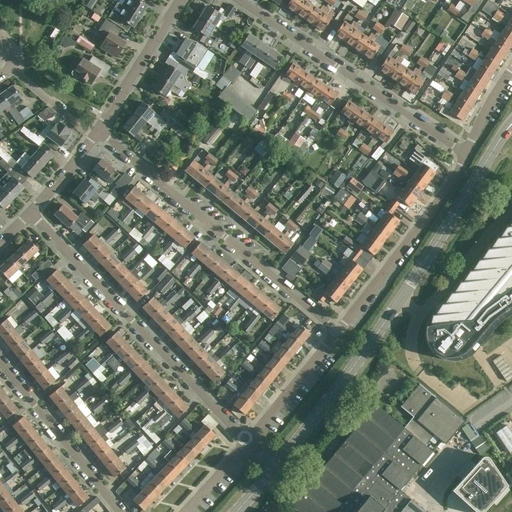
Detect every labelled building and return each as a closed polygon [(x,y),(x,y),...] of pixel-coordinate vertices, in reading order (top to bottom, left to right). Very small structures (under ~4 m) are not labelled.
[(96,0),(87,0),(84,6),(91,10),(97,0),(96,0)] [(119,0),(118,3),(142,19),(146,13),(145,12),(148,7),(138,1),(139,0),(119,0)] [(291,0),(286,7),(296,13),(304,0),(291,0)] [(304,0),(296,13),(305,19),(313,6),(314,6),(317,2),(313,0),(304,0)] [(369,0),(369,1),(380,8),(383,3),(378,0),(369,0)] [(451,13),(456,16),(465,2),(471,6),(468,11),(473,15),(483,0),(460,0),(455,7),(451,13)] [(487,0),(485,4),(511,21),(511,15),(506,12),(504,15),(498,11),(500,7),(487,0)] [(122,21),(134,28),(137,24),(138,24),(142,19),(118,3),(111,13),(112,13),(108,19),(119,26),(122,21)] [(451,13),(455,7),(451,4),(447,10),(451,13)] [(503,31),(511,36),(511,21),(485,4),(481,11),(500,23),(500,22),(506,26),(503,31)] [(208,6),(201,18),(214,26),(218,20),(221,22),(226,20),(227,19),(230,21),(234,15),(235,17),(240,16),(242,12),(231,5),(226,13),(224,11),(218,7),(215,11),(208,6)] [(305,19),(313,25),(325,8),(323,6),(320,11),(314,6),(313,6),(305,19)] [(334,14),(325,8),(313,25),(323,32),(332,19),(331,18),(334,14)] [(390,24),(400,31),(409,18),(395,9),(384,26),(388,28),(390,24)] [(359,10),(354,17),(359,20),(363,13),(359,10)] [(363,13),(359,20),(363,22),(368,16),(363,13)] [(196,39),(209,47),(210,45),(212,46),(214,42),(207,37),(214,26),(201,18),(194,29),(200,32),(196,39)] [(101,48),(117,58),(126,44),(117,38),(122,30),(106,20),(99,31),(103,34),(104,37),(106,39),(101,48)] [(409,20),(402,30),(408,34),(415,24),(409,20)] [(335,35),(344,41),(356,24),(353,22),(350,26),(344,22),(335,35)] [(377,32),(381,25),(377,22),(372,29),(377,32)] [(344,41),(353,47),(362,34),(365,30),(356,24),(344,41)] [(381,25),(377,32),(381,35),(385,28),(381,25)] [(492,32),(485,28),(483,32),(509,49),(511,44),(511,36),(503,31),(500,35),(493,31),(492,32)] [(490,51),(502,59),(509,49),(483,32),(479,30),(477,33),(481,36),(487,40),(486,43),(492,47),(490,51)] [(353,47),(362,53),(374,36),(371,34),(368,38),(362,34),(353,47)] [(249,35),(241,46),(241,47),(246,51),(239,62),(244,66),(253,55),(261,43),(249,35)] [(374,36),(362,53),(371,60),(377,52),(381,55),(385,50),(389,44),(377,36),(376,37),(374,36)] [(441,39),(434,50),(444,56),(451,46),(441,39)] [(95,46),(86,40),(82,46),(91,52),(95,46)] [(189,70),(200,77),(203,71),(197,67),(208,50),(197,43),(195,46),(186,40),(176,55),(179,57),(176,62),(178,64),(178,63),(189,70)] [(268,47),(261,43),(253,55),(260,60),(268,47)] [(403,55),(407,48),(403,45),(398,51),(403,55)] [(275,69),(283,57),(268,47),(260,60),(275,69)] [(407,48),(403,55),(407,57),(412,51),(407,48)] [(462,53),(475,61),(477,58),(470,53),(464,49),(462,53)] [(483,61),(496,70),(502,59),(490,51),(487,55),(480,51),(479,53),(473,49),(470,53),(477,58),(483,62),(483,61)] [(218,56),(215,64),(222,67),(225,59),(218,56)] [(400,58),(398,56),(397,56),(394,61),(388,57),(379,70),(388,76),(400,58)] [(81,79),(91,85),(98,75),(104,79),(111,68),(93,57),(89,63),(83,59),(77,69),(74,70),(71,73),(72,76),(78,79),(81,79)] [(421,66),(425,60),(421,57),(416,63),(421,66)] [(388,76),(397,82),(406,69),(400,65),(403,60),(400,58),(388,76)] [(425,60),(421,66),(425,69),(429,62),(425,60)] [(476,72),(489,80),(496,70),(483,61),(483,62),(476,72)] [(185,94),(186,93),(191,85),(186,82),(185,76),(189,70),(178,63),(178,64),(174,70),(169,66),(162,78),(185,94)] [(258,63),(249,75),(252,77),(255,79),(264,67),(258,63)] [(284,100),(289,93),(295,85),(295,86),(304,72),(293,64),(285,75),(282,73),(270,90),(281,97),(280,97),(284,100)] [(231,66),(226,71),(237,80),(241,75),(231,66)] [(397,82),(406,88),(418,70),(415,68),(412,73),(406,69),(397,82)] [(437,74),(446,80),(450,74),(441,68),(437,74)] [(470,82),(482,90),(489,80),(476,72),(473,76),(467,72),(466,74),(459,69),(456,73),(464,78),(470,82)] [(406,88),(415,95),(424,81),(423,81),(426,76),(421,73),(421,72),(418,70),(406,88)] [(222,77),(230,83),(232,85),(237,80),(226,71),(222,77)] [(299,84),(308,90),(315,79),(304,72),(295,86),(297,87),(299,84)] [(464,78),(456,73),(454,77),(461,82),(464,78)] [(437,74),(434,80),(438,83),(442,78),(437,74)] [(222,77),(215,86),(222,92),(230,83),(222,77)] [(255,79),(252,77),(249,81),(255,85),(258,81),(255,79)] [(185,94),(162,78),(154,90),(165,97),(170,90),(182,97),(182,96),(185,98),(188,94),(186,93),(185,94)] [(315,99),(317,101),(326,87),(315,79),(308,90),(317,96),(315,99)] [(476,100),(482,90),(470,82),(463,92),(476,100)] [(12,86),(1,94),(12,109),(15,107),(16,106),(14,103),(20,98),(12,86)] [(331,106),(338,95),(326,87),(312,108),(307,116),(316,121),(320,115),(316,112),(319,108),(325,112),(329,105),(331,106)] [(218,98),(223,102),(231,92),(226,88),(222,92),(218,98)] [(443,94),(450,98),(453,95),(446,90),(443,94)] [(231,92),(223,102),(228,106),(236,96),(231,92)] [(463,92),(457,102),(469,111),(476,100),(463,92)] [(289,93),(284,100),(289,103),(294,97),(289,93)] [(0,95),(0,113),(5,110),(7,113),(8,112),(12,109),(1,94),(0,95)] [(448,103),(450,98),(443,94),(440,98),(448,103)] [(228,106),(233,110),(241,100),(236,96),(228,106)] [(233,110),(236,113),(238,114),(246,104),(241,100),(233,110)] [(348,122),(350,124),(360,109),(348,102),(341,113),(350,119),(348,122)] [(453,115),(462,121),(469,111),(457,102),(450,112),(443,108),(439,112),(450,119),(453,115)] [(146,122),(149,124),(155,129),(159,133),(163,129),(156,123),(161,117),(154,112),(143,103),(135,113),(146,122)] [(246,104),(238,114),(243,118),(252,108),(246,104)] [(307,115),(307,116),(312,108),(308,105),(300,116),(304,119),(307,115)] [(39,113),(37,116),(43,122),(45,119),(52,117),(55,112),(49,106),(39,113)] [(15,107),(8,112),(14,120),(20,116),(15,107)] [(183,123),(165,108),(159,115),(177,130),(183,123)] [(252,108),(243,118),(244,119),(248,122),(252,117),(256,112),(252,108)] [(355,122),(363,128),(371,117),(360,109),(350,124),(353,125),(355,122)] [(189,118),(179,110),(174,115),(185,124),(189,118)] [(134,137),(140,142),(145,136),(139,132),(146,122),(135,113),(123,129),(134,137)] [(20,116),(14,120),(19,127),(25,123),(20,116)] [(370,137),(373,139),(382,125),(371,117),(363,128),(372,134),(370,137)] [(209,146),(227,125),(220,119),(203,141),(209,146)] [(46,126),(38,137),(43,141),(47,136),(47,137),(60,147),(69,136),(67,135),(70,131),(60,123),(57,127),(56,126),(53,130),(46,126)] [(148,137),(153,141),(160,134),(159,133),(155,129),(149,124),(146,128),(151,132),(148,137)] [(377,137),(386,144),(394,132),(382,125),(373,139),(375,140),(377,137)] [(24,136),(39,147),(43,141),(38,137),(35,135),(29,130),(28,131),(23,127),(20,132),(25,135),(24,136)] [(340,138),(345,131),(340,128),(336,135),(340,138)] [(345,131),(340,138),(345,141),(349,134),(345,131)] [(282,152),(283,152),(296,161),(302,158),(309,146),(316,136),(311,133),(306,140),(295,133),(289,141),(282,152)] [(282,153),(283,152),(282,152),(289,141),(278,134),(270,144),(282,153)] [(363,153),(367,146),(363,143),(358,150),(363,153)] [(416,172),(429,181),(436,173),(435,172),(439,167),(419,153),(422,149),(417,145),(414,149),(415,150),(409,159),(420,167),(416,172)] [(367,146),(363,153),(367,156),(372,149),(367,146)] [(31,158),(42,168),(52,157),(41,147),(31,158)] [(376,161),(384,151),(378,147),(370,157),(376,161)] [(0,157),(2,159),(16,172),(21,167),(17,164),(0,148),(0,157)] [(25,152),(16,162),(17,164),(21,167),(22,168),(22,169),(33,178),(42,168),(31,158),(25,152)] [(178,152),(168,165),(175,171),(186,158),(178,152)] [(268,152),(262,159),(272,167),(278,160),(268,152)] [(185,171),(195,180),(214,157),(209,153),(204,159),(206,160),(200,167),(193,161),(185,171)] [(195,180),(205,188),(214,178),(206,172),(212,165),(213,166),(218,161),(214,157),(195,180)] [(3,188),(14,199),(24,189),(13,178),(12,177),(16,172),(2,159),(0,161),(0,165),(7,172),(0,179),(0,186),(3,189),(3,188)] [(93,170),(111,185),(119,175),(114,170),(102,160),(93,170)] [(257,165),(250,173),(256,178),(263,169),(257,165)] [(396,170),(423,190),(429,181),(416,172),(412,177),(404,171),(398,166),(396,170)] [(205,188),(215,196),(234,174),(229,170),(224,176),(226,177),(220,183),(214,178),(205,188)] [(371,170),(361,183),(370,189),(380,176),(371,170)] [(404,189),(417,198),(423,190),(396,170),(393,173),(399,178),(407,184),(404,189)] [(109,193),(116,199),(133,180),(125,173),(115,184),(116,185),(109,193)] [(234,183),(238,177),(234,174),(215,196),(225,205),(234,194),(226,188),(229,184),(227,182),(229,179),(234,183)] [(109,193),(109,194),(101,186),(96,190),(85,180),(73,194),(86,204),(91,199),(95,202),(99,197),(109,206),(116,199),(109,193)] [(247,199),(247,198),(249,196),(253,190),(249,186),(244,192),(245,194),(240,200),(234,194),(225,205),(235,213),(247,199)] [(300,204),(312,189),(309,186),(296,201),(300,204)] [(145,196),(134,187),(122,203),(129,209),(132,211),(135,207),(145,196)] [(14,199),(3,188),(3,189),(0,191),(0,205),(4,210),(14,199)] [(334,198),(344,206),(351,196),(341,188),(334,198)] [(391,203),(390,204),(396,208),(397,207),(402,201),(410,207),(417,198),(404,189),(397,197),(396,196),(391,203)] [(253,190),(249,196),(254,200),(258,194),(253,190)] [(135,207),(145,215),(155,204),(145,196),(135,207)] [(235,213),(245,221),(254,211),(247,205),(250,201),(247,199),(235,213)] [(245,221),(255,230),(270,212),(274,207),(269,203),(264,208),(266,210),(260,216),(254,211),(245,221)] [(164,212),(155,204),(145,215),(150,219),(147,223),(152,227),(164,212)] [(378,219),(380,220),(393,230),(399,221),(391,215),(395,209),(396,208),(390,204),(390,205),(385,211),(380,209),(375,215),(378,219)] [(60,205),(53,212),(56,214),(54,215),(69,228),(74,223),(85,233),(86,233),(94,223),(82,212),(77,218),(63,205),(62,207),(60,205)] [(278,210),(274,207),(270,212),(274,215),(275,214),(278,210)] [(129,209),(125,214),(130,219),(135,212),(132,210),(132,211),(129,209)] [(164,212),(152,227),(154,229),(157,231),(156,232),(161,236),(165,232),(174,221),(164,212)] [(393,230),(380,220),(376,225),(360,212),(359,213),(357,216),(387,238),(393,230)] [(368,237),(380,246),(387,238),(353,213),(351,217),(354,220),(363,227),(360,232),(367,237),(368,237)] [(125,214),(120,220),(125,224),(130,219),(125,214)] [(255,230),(265,238),(274,227),(266,221),(270,217),(267,215),(255,230)] [(511,219),(509,225),(505,225),(499,236),(496,237),(490,246),(487,248),(481,258),(477,259),(471,269),(468,270),(462,281),(459,282),(453,292),(450,293),(443,303),(440,303),(434,314),(430,314),(429,325),(425,326),(425,337),(425,340),(426,342),(427,344),(430,349),(434,354),(437,356),(440,357),(442,358),(445,359),(448,360),(451,360),(455,361),(459,360),(466,357),(468,356),(471,353),(474,350),(491,329),(495,326),(497,323),(499,321),(507,315),(511,311),(511,219)] [(265,238),(275,246),(287,232),(289,229),(290,229),(294,224),(289,220),(281,228),(283,230),(281,233),(274,227),(265,238)] [(165,232),(175,240),(184,229),(174,221),(165,232)] [(290,229),(289,229),(293,233),(298,227),(294,224),(290,229)] [(149,225),(144,231),(149,235),(154,229),(149,225)] [(315,225),(308,235),(315,240),(322,230),(315,225)] [(114,228),(108,233),(114,239),(119,233),(114,228)] [(140,236),(141,234),(135,228),(129,234),(139,243),(143,239),(140,236)] [(172,243),(171,245),(173,247),(176,249),(181,253),(185,249),(194,237),(184,229),(175,240),(172,243)] [(141,234),(140,236),(145,240),(149,235),(144,231),(141,234)] [(289,234),(287,232),(275,246),(285,255),(294,244),(286,238),(289,234)] [(108,233),(103,239),(108,244),(114,239),(108,233)] [(92,255),(106,242),(101,237),(98,240),(93,235),(83,245),(92,255)] [(354,243),(346,236),(342,241),(350,247),(354,243)] [(360,245),(354,252),(360,256),(361,255),(365,249),(374,255),(380,246),(368,237),(367,237),(361,246),(360,245)] [(18,250),(28,260),(38,250),(37,250),(40,247),(36,244),(34,246),(29,240),(18,250)] [(169,241),(165,247),(170,251),(173,247),(171,245),(172,243),(169,241)] [(115,251),(106,242),(92,255),(101,264),(115,251)] [(202,262),(211,251),(200,243),(191,254),(202,262)] [(290,257),(302,266),(311,254),(300,246),(290,257)] [(165,247),(160,253),(165,257),(170,251),(165,247)] [(131,257),(136,252),(131,248),(127,252),(131,257)] [(8,259),(18,269),(28,260),(18,250),(8,259)] [(211,271),(221,260),(211,251),(202,262),(201,262),(206,266),(211,271)] [(127,252),(121,258),(126,263),(131,257),(127,252)] [(360,256),(354,252),(349,258),(350,259),(344,268),(356,278),(363,269),(355,263),(359,257),(360,256)] [(111,254),(101,264),(110,274),(120,264),(111,254)] [(18,269),(8,259),(0,266),(0,271),(7,279),(18,269)] [(285,277),(291,282),(302,269),(289,259),(281,269),(288,274),(285,277)] [(321,263),(350,286),(356,278),(344,268),(340,273),(337,270),(338,269),(324,259),(321,263)] [(37,270),(42,275),(52,265),(48,260),(37,270)] [(231,268),(221,260),(211,271),(216,275),(213,278),(218,283),(231,268)] [(164,267),(169,271),(174,265),(169,261),(164,267)] [(196,263),(191,269),(196,273),(201,268),(196,263)] [(331,284),(343,294),(350,286),(321,263),(317,269),(327,276),(328,275),(334,280),(331,284)] [(110,274),(119,283),(129,273),(120,264),(110,274)] [(149,266),(144,272),(149,276),(154,271),(149,266)] [(162,267),(153,277),(159,282),(168,273),(162,267)] [(129,273),(119,283),(128,292),(141,279),(139,277),(137,275),(139,273),(134,268),(133,270),(129,273)] [(241,276),(231,268),(218,283),(220,285),(223,287),(226,283),(231,287),(241,276)] [(191,269),(186,275),(191,279),(196,273),(191,269)] [(42,275),(37,270),(31,276),(36,281),(42,275)] [(50,290),(52,292),(66,279),(56,270),(46,280),(50,284),(47,288),(50,290)] [(144,272),(139,277),(141,279),(144,282),(149,276),(144,272)] [(163,295),(172,286),(176,281),(169,275),(165,280),(156,289),(163,295)] [(233,295),(236,297),(238,299),(251,284),(241,276),(231,287),(236,291),(233,295)] [(66,279),(52,292),(54,295),(56,298),(60,294),(64,299),(74,289),(66,279)] [(146,284),(144,282),(141,279),(128,292),(137,302),(147,292),(143,288),(146,284)] [(215,281),(211,286),(216,290),(220,285),(218,283),(215,281)] [(246,300),(251,304),(261,293),(251,284),(238,299),(240,301),(244,303),(246,300)] [(328,296),(336,303),(343,294),(331,284),(324,293),(322,292),(318,298),(323,302),(328,296)] [(211,286),(206,292),(211,296),(216,290),(211,286)] [(25,296),(31,302),(40,293),(34,287),(25,296)] [(18,298),(16,296),(12,292),(8,288),(3,292),(13,303),(18,298)] [(69,304),(66,307),(69,311),(73,308),(83,298),(74,289),(64,299),(69,304)] [(50,290),(44,295),(49,300),(54,295),(52,292),(50,290)] [(173,301),(178,296),(173,292),(168,296),(173,301)] [(261,293),(251,304),(256,307),(253,311),(255,313),(258,316),(258,315),(261,312),(271,301),(261,293)] [(44,305),(49,300),(44,295),(39,301),(44,305)] [(167,307),(173,301),(168,296),(164,301),(162,302),(165,304),(167,307)] [(238,299),(236,297),(231,303),(236,307),(240,301),(238,299)] [(73,308),(82,317),(92,307),(83,298),(73,308)] [(162,307),(165,304),(162,302),(164,301),(162,298),(157,302),(153,298),(142,308),(151,318),(162,307)] [(281,309),(271,301),(261,312),(272,321),(281,309)] [(231,312),(236,307),(231,303),(226,309),(231,312)] [(82,317),(91,327),(101,317),(92,307),(82,317)] [(162,307),(151,318),(160,327),(171,317),(162,307)] [(72,314),(69,311),(67,309),(62,314),(67,319),(72,314)] [(196,315),(192,310),(187,315),(191,320),(196,315)] [(38,316),(34,311),(28,315),(32,320),(38,316)] [(203,311),(196,319),(201,324),(208,317),(203,311)] [(258,316),(255,313),(250,320),(255,324),(261,317),(258,315),(258,316)] [(62,314),(57,319),(62,324),(67,319),(62,314)] [(32,320),(28,315),(22,320),(26,325),(32,320)] [(185,325),(191,320),(187,315),(181,320),(183,323),(185,325)] [(0,325),(0,335),(4,339),(15,330),(19,327),(11,317),(0,325)] [(110,326),(101,317),(91,327),(88,330),(92,335),(95,332),(100,336),(110,326)] [(171,317),(160,327),(169,336),(180,326),(183,323),(181,320),(179,318),(175,321),(171,317)] [(255,324),(250,320),(243,328),(246,330),(245,331),(248,334),(255,324)] [(273,326),(279,330),(283,325),(278,321),(273,326)] [(185,325),(183,323),(180,326),(169,336),(178,346),(189,336),(184,331),(187,327),(185,325)] [(283,325),(279,330),(284,334),(285,335),(287,332),(289,330),(283,325)] [(289,330),(287,332),(302,344),(310,334),(299,325),(295,330),(291,327),(289,330)] [(4,339),(12,349),(23,341),(18,335),(23,331),(19,326),(19,327),(15,330),(4,339)] [(84,338),(90,333),(88,330),(85,328),(80,333),(84,338)] [(209,339),(214,334),(209,329),(204,334),(209,339)] [(50,330),(44,335),(48,341),(55,336),(50,330)] [(302,344),(287,332),(285,335),(284,334),(278,342),(282,345),(293,354),(302,344)] [(79,343),(84,338),(80,333),(74,338),(79,343)] [(111,356),(125,342),(116,333),(105,343),(110,348),(107,351),(109,353),(111,356)] [(204,334),(198,339),(203,344),(209,339),(204,334)] [(39,340),(43,345),(48,341),(44,335),(39,340)] [(178,346),(187,355),(198,345),(189,336),(178,346)] [(12,349),(20,360),(31,351),(23,341),(12,349)] [(263,351),(267,346),(261,341),(257,346),(263,351)] [(125,342),(111,356),(113,358),(120,365),(134,352),(125,342)] [(187,355),(196,365),(207,355),(198,345),(187,355)] [(293,354),(282,345),(274,355),(285,364),(293,354)] [(263,351),(269,355),(273,351),(267,346),(263,351)] [(226,358),(231,353),(229,351),(227,348),(221,354),(226,358)] [(20,360),(28,370),(39,361),(31,351),(20,360)] [(61,355),(65,360),(71,356),(68,353),(67,351),(61,355)] [(124,369),(126,371),(130,374),(133,372),(132,371),(143,361),(134,352),(123,362),(127,366),(124,369)] [(113,358),(111,356),(109,353),(104,358),(108,363),(113,358)] [(269,355),(267,358),(270,361),(266,365),(277,374),(285,364),(274,355),(271,353),(269,355)] [(221,354),(216,358),(219,361),(219,360),(221,363),(226,358),(221,354)] [(61,355),(55,360),(59,365),(65,360),(61,355)] [(207,355),(196,365),(205,374),(219,361),(216,358),(214,355),(211,359),(207,355)] [(505,379),(511,374),(511,372),(500,355),(493,360),(505,379)] [(75,357),(66,365),(70,369),(79,362),(75,357)] [(93,358),(86,365),(93,373),(101,365),(93,358)] [(103,367),(108,363),(104,358),(99,363),(103,367)] [(221,363),(219,360),(219,361),(205,374),(214,384),(225,374),(220,368),(223,364),(221,363)] [(28,370),(36,380),(47,371),(39,361),(28,370)] [(133,372),(141,381),(152,371),(143,361),(132,371),(133,372)] [(241,366),(247,371),(252,366),(245,361),(241,366)] [(266,365),(258,375),(269,384),(277,374),(266,365)] [(257,370),(252,366),(247,371),(253,375),(257,370)] [(47,371),(36,380),(44,390),(55,381),(50,375),(54,372),(50,368),(47,371)] [(132,376),(130,374),(126,371),(121,377),(126,382),(132,376)] [(152,371),(141,381),(145,385),(146,385),(143,388),(146,390),(148,393),(150,390),(161,380),(152,371)] [(258,375),(250,385),(261,394),(269,384),(258,375)] [(126,382),(121,377),(116,382),(121,387),(126,382)] [(91,385),(87,380),(81,384),(85,389),(91,385)] [(148,393),(147,393),(150,396),(152,398),(155,395),(159,399),(170,389),(161,380),(150,390),(148,393)] [(230,391),(235,386),(229,381),(224,386),(230,391)] [(79,393),(85,389),(81,384),(76,389),(79,393)] [(434,435),(445,445),(465,421),(419,384),(400,407),(413,417),(404,428),(375,404),(290,506),(297,511),(425,511),(411,499),(400,491),(433,452),(425,445),(434,435)] [(250,385),(241,395),(253,404),(261,394),(250,385)] [(230,391),(236,395),(236,396),(238,393),(241,390),(235,386),(230,391)] [(49,396),(57,407),(69,397),(60,387),(49,396)] [(179,399),(170,389),(159,399),(160,400),(156,404),(164,413),(179,399)] [(1,390),(0,390),(0,407),(10,400),(1,390)] [(150,396),(147,393),(145,391),(140,396),(145,401),(150,396)] [(57,407),(65,417),(77,408),(72,402),(79,397),(75,393),(69,397),(57,407)] [(244,415),(253,404),(241,395),(238,393),(236,396),(236,395),(229,403),(233,406),(244,415)] [(139,406),(145,401),(140,396),(135,401),(139,406)] [(107,404),(103,399),(97,404),(101,408),(107,404)] [(188,408),(179,399),(164,413),(166,415),(167,414),(170,417),(173,414),(177,419),(188,408)] [(10,400),(0,407),(0,415),(2,414),(6,419),(18,410),(10,400)] [(97,404),(91,409),(95,414),(101,408),(97,404)] [(65,417),(73,427),(85,418),(77,408),(65,417)] [(161,420),(166,415),(164,413),(162,410),(157,415),(161,420)] [(210,430),(217,423),(207,414),(200,421),(210,430)] [(157,424),(161,420),(157,415),(152,420),(157,424)] [(12,426),(20,437),(32,428),(23,417),(12,426)] [(73,427),(82,437),(93,428),(85,418),(73,427)] [(119,419),(113,424),(118,429),(123,424),(119,419)] [(180,424),(185,429),(190,425),(184,420),(180,424)] [(467,423),(461,429),(470,440),(477,434),(467,423)] [(111,434),(118,429),(113,424),(107,429),(111,434)] [(185,429),(190,435),(193,432),(195,430),(190,425),(185,429)] [(195,430),(193,432),(206,445),(215,436),(205,425),(200,430),(197,428),(195,430)] [(20,437),(28,447),(40,438),(32,428),(20,437)] [(82,437),(90,447),(101,438),(93,428),(82,437)] [(193,432),(190,435),(189,436),(191,439),(186,444),(197,455),(206,445),(193,432)] [(160,441),(153,433),(148,437),(155,445),(160,441)] [(470,442),(479,455),(491,447),(482,434),(470,442)] [(90,447),(98,457),(109,448),(105,443),(108,440),(104,435),(101,438),(90,447)] [(19,442),(17,439),(15,436),(9,441),(14,446),(19,442)] [(28,447),(36,457),(48,448),(40,438),(28,447)] [(162,443),(167,448),(172,443),(166,438),(162,443)] [(139,445),(135,440),(129,445),(133,450),(139,445)] [(9,441),(3,446),(7,451),(14,446),(9,441)] [(167,448),(172,453),(177,448),(172,443),(167,448)] [(177,454),(188,464),(197,455),(186,444),(178,453),(177,454)] [(128,454),(133,450),(129,445),(124,450),(128,454)] [(36,457),(44,467),(56,458),(48,448),(36,457)] [(98,457),(106,467),(117,458),(109,448),(98,457)] [(175,450),(172,453),(170,455),(173,458),(169,463),(179,473),(188,464),(177,454),(178,453),(175,450)] [(31,457),(25,462),(29,467),(35,462),(31,457)] [(144,462),(150,467),(154,463),(148,457),(144,462)] [(479,461),(452,491),(460,498),(464,502),(463,502),(467,506),(468,506),(474,511),(483,511),(492,503),(507,486),(489,459),(488,458),(487,458),(487,457),(486,457),(485,457),(484,457),(483,457),(482,457),(482,458),(481,458),(481,459),(479,461)] [(44,467),(53,477),(64,468),(56,458),(44,467)] [(114,477),(125,468),(117,458),(106,467),(114,477)] [(24,471),(29,467),(25,462),(19,466),(24,471)] [(154,472),(159,467),(154,463),(150,467),(154,472)] [(161,465),(159,467),(157,470),(160,472),(170,482),(179,473),(169,463),(164,468),(161,465)] [(53,477),(51,478),(59,488),(61,487),(72,478),(64,468),(53,477)] [(15,471),(10,476),(14,481),(20,477),(15,471)] [(151,481),(161,492),(170,482),(160,472),(151,481)] [(10,476),(4,480),(6,482),(9,485),(14,481),(10,476)] [(132,485),(136,481),(131,476),(127,480),(132,485)] [(46,486),(51,482),(48,477),(41,481),(46,486)] [(139,488),(142,491),(152,501),(161,492),(151,481),(147,477),(140,484),(141,486),(139,488)] [(63,497),(66,500),(80,488),(72,478),(61,487),(66,494),(63,497)] [(46,486),(41,481),(35,487),(40,492),(46,486)] [(132,485),(137,490),(139,488),(141,486),(140,484),(136,481),(132,485)] [(0,486),(0,502),(10,495),(2,485),(0,486)] [(80,488),(66,500),(70,505),(73,502),(77,508),(89,498),(80,488)] [(143,511),(152,501),(142,491),(133,500),(143,511)] [(31,492),(25,496),(29,501),(35,497),(31,492)] [(0,502),(0,506),(4,511),(9,511),(18,506),(10,495),(0,502)] [(23,506),(29,501),(25,496),(19,501),(23,506)] [(62,507),(67,502),(66,500),(63,497),(58,502),(62,507)] [(62,507),(58,502),(52,506),(56,511),(62,507)]
